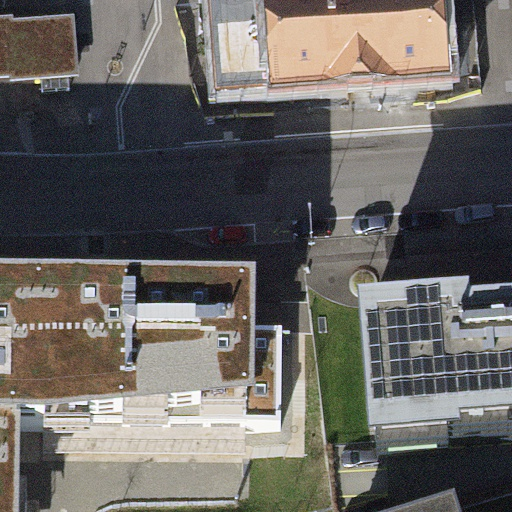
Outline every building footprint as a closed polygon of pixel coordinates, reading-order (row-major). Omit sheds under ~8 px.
[(214,0),(215,10),(257,7),(343,1),(343,0),(214,0)] [(257,7),(215,10),(221,104),(447,88),(441,0),(343,0),(343,1),(257,7)] [(18,29),(0,30),(0,87),(15,87),(15,91),(45,89),(72,87),(83,86),(78,29),(18,33),(18,29)] [(72,87),(45,89),(46,97),(65,96),(73,95),(72,87)] [(0,356),(10,357),(9,429),(241,430),(242,302),(0,301),(0,356)] [(511,311),(456,315),(455,307),(360,315),(369,427),(441,421),(439,412),(511,407),(511,311)] [(0,511),(9,511),(9,429),(10,357),(0,356),(0,511)] [(461,511),(458,499),(418,511),(461,511)]
